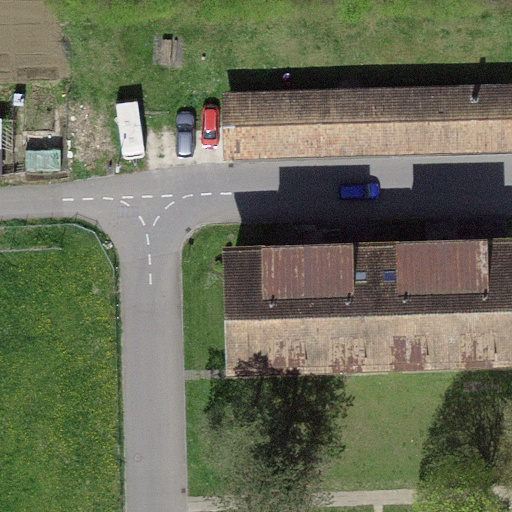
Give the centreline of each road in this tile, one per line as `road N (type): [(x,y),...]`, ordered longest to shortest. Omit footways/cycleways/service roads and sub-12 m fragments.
road 1 (residential): [(149,198),(511,187)]
road 2 (residential): [(157,511),(149,198)]
road 3 (residential): [(0,204),(149,198)]
